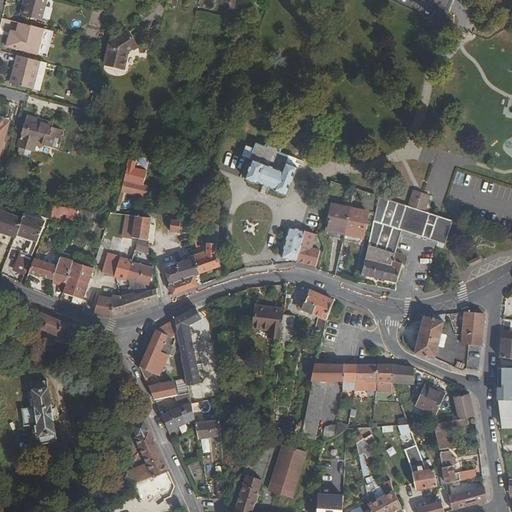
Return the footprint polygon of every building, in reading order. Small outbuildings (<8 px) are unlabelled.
[(47,0),(27,0),(26,5),(24,5),(21,15),(42,20),(47,0)] [(44,28),(20,22),(18,32),(16,37),(10,35),(8,46),(37,54),(44,28)] [(110,37),(104,61),(124,66),(128,50),(138,44),(126,27),(110,37)] [(40,61),(21,56),(18,69),(15,68),(11,83),(33,88),(40,61)] [(46,62),(40,61),(33,88),(39,90),(46,62)] [(54,124),(26,116),(17,147),(35,153),(37,147),(43,149),(44,145),(55,148),(61,129),(53,127),(54,124)] [(297,165),(256,149),(245,177),(257,182),(257,180),(275,187),(274,189),(286,193),(297,165)] [(129,178),(124,177),(121,191),(145,197),(147,187),(142,186),(145,176),(131,173),(129,178)] [(205,190),(208,182),(201,179),(198,187),(205,190)] [(450,217),(435,213),(422,209),(426,195),(423,194),(418,192),(416,199),(408,196),(406,202),(378,194),(361,272),(396,280),(403,254),(394,251),(400,227),(428,236),(438,239),(443,240),(450,217)] [(28,199),(25,209),(43,215),(47,205),(28,199)] [(305,212),(321,216),(324,203),(319,202),(318,205),(308,202),(305,212)] [(367,210),(331,202),(326,225),(362,233),(367,210)] [(66,218),(79,220),(80,207),(56,204),(55,217),(66,218)] [(17,231),(22,218),(0,210),(0,229),(16,235),(17,231)] [(22,218),(17,231),(38,239),(45,220),(40,218),(23,213),(22,218)] [(131,236),(134,216),(126,215),(123,234),(131,236)] [(150,218),(134,216),(131,236),(139,237),(147,238),(150,218)] [(180,219),(172,218),(170,229),(178,230),(180,219)] [(208,223),(207,241),(217,242),(219,224),(208,222),(208,223)] [(315,232),(289,226),(282,255),(317,264),(321,248),(314,247),(315,242),(313,242),(315,232)] [(147,238),(139,237),(135,249),(149,252),(147,238)] [(216,254),(217,242),(207,241),(207,249),(193,253),(199,273),(220,265),(216,254)] [(15,267),(25,271),(32,255),(22,250),(15,267)] [(194,274),(199,273),(193,253),(185,256),(186,260),(177,263),(182,278),(194,274)] [(73,260),(64,258),(60,257),(57,264),(34,256),(29,271),(69,283),(72,275),(68,274),(73,260)] [(119,262),(116,274),(127,278),(132,261),(121,257),(119,262)] [(69,283),(67,289),(84,295),(94,267),(94,266),(74,259),(73,260),(68,274),(72,275),(69,283)] [(109,272),(112,260),(109,259),(106,259),(102,270),(109,272)] [(119,262),(112,260),(109,272),(116,274),(119,262)] [(132,261),(127,278),(137,281),(137,286),(133,286),(133,291),(121,295),(122,298),(125,310),(148,302),(159,298),(156,287),(152,288),(151,283),(147,284),(153,266),(132,261)] [(182,278),(177,263),(166,266),(171,282),(182,278)] [(198,284),(194,274),(182,278),(171,282),(169,283),(173,293),(198,284)] [(334,301),(310,289),(300,311),(326,322),(334,301)] [(83,297),(66,291),(63,302),(69,304),(84,309),(85,308),(88,296),(85,295),(84,295),(83,297)] [(112,314),(112,297),(98,294),(95,310),(112,314)] [(112,314),(125,310),(122,298),(112,297),(112,314)] [(284,307),(248,304),(248,325),(269,328),(269,336),(281,337),(284,307)] [(187,383),(189,383),(199,381),(193,352),(192,345),(205,342),(202,325),(201,318),(197,306),(176,317),(177,330),(187,383)] [(483,311),(465,310),(462,340),(481,342),(482,332),(481,332),(483,311)] [(36,325),(66,339),(73,324),(42,311),(36,325)] [(445,312),(424,314),(415,351),(416,351),(434,360),(445,312)] [(139,365),(145,378),(148,377),(151,372),(151,370),(159,373),(160,374),(168,354),(167,353),(167,349),(172,350),(171,338),(167,338),(168,334),(177,330),(176,317),(157,328),(139,365)] [(511,330),(502,329),(501,336),(511,337),(511,330)] [(511,337),(501,336),(499,355),(511,356),(511,337)] [(478,366),(478,355),(468,355),(467,366),(478,366)] [(344,363),(316,362),(312,380),(344,380),(344,363)] [(357,380),(357,363),(346,363),(344,363),(344,380),(344,381),(343,391),(355,391),(355,389),(357,380)] [(378,363),(357,363),(357,380),(378,381),(378,363)] [(392,363),(378,363),(378,381),(393,381),(392,363)] [(393,363),(392,363),(393,381),(415,383),(413,366),(393,363)] [(511,366),(499,366),(497,379),(511,379),(511,366)] [(47,378),(32,380),(33,387),(35,405),(28,406),(22,406),(24,424),(30,424),(38,422),(41,443),(57,440),(47,378)] [(511,379),(497,379),(497,396),(497,398),(498,398),(507,398),(511,398),(511,379)] [(173,380),(148,385),(154,398),(180,393),(180,390),(177,390),(177,389),(174,389),(173,380)] [(325,387),(310,384),(300,433),(315,436),(325,387)] [(446,394),(426,385),(417,405),(437,414),(446,394)] [(454,396),(459,418),(475,415),(474,414),(470,393),(454,396)] [(507,398),(498,398),(500,425),(511,425),(511,409),(507,410),(507,398)] [(202,410),(200,400),(192,401),(192,402),(195,416),(198,415),(197,411),(202,410)] [(192,402),(162,414),(168,429),(194,417),(195,416),(192,402)] [(219,418),(195,422),(198,436),(220,434),(219,418)] [(461,426),(459,418),(434,423),(440,448),(456,446),(479,443),(478,434),(453,437),(454,442),(451,443),(450,434),(452,434),(451,428),(461,426)] [(135,435),(148,464),(153,476),(168,470),(145,419),(132,424),(137,435),(135,435)] [(269,433),(271,425),(264,423),(262,431),(269,433)] [(409,423),(398,424),(401,432),(411,429),(409,423)] [(382,433),(393,432),(392,425),(381,427),(382,433)] [(364,436),(360,438),(383,474),(388,472),(364,436)] [(284,442),(273,481),(294,488),(306,449),(284,442)] [(416,461),(418,470),(421,469),(417,446),(405,448),(407,463),(416,461)] [(454,471),(450,450),(441,451),(447,481),(451,480),(466,478),(465,472),(458,473),(458,470),(454,471)] [(123,481),(125,487),(153,476),(148,464),(128,471),(131,478),(123,481)] [(433,468),(426,469),(413,471),(417,488),(437,484),(433,468)] [(120,475),(123,481),(131,478),(128,471),(120,475)] [(252,511),(262,478),(246,473),(235,511),(252,511)] [(365,479),(369,488),(375,486),(371,476),(365,479)] [(226,495),(224,480),(217,481),(219,496),(226,495)] [(453,493),(451,480),(447,481),(447,482),(452,508),(486,499),(484,485),(453,493)] [(372,506),(374,511),(389,511),(402,505),(396,492),(394,492),(394,490),(371,502),(372,506)] [(341,511),(343,497),(318,495),(317,511),(341,511)] [(418,508),(418,511),(440,511),(444,511),(441,501),(433,503),(433,500),(429,500),(428,505),(418,508)] [(374,511),(372,506),(367,509),(364,503),(355,508),(356,511),(374,511)]
